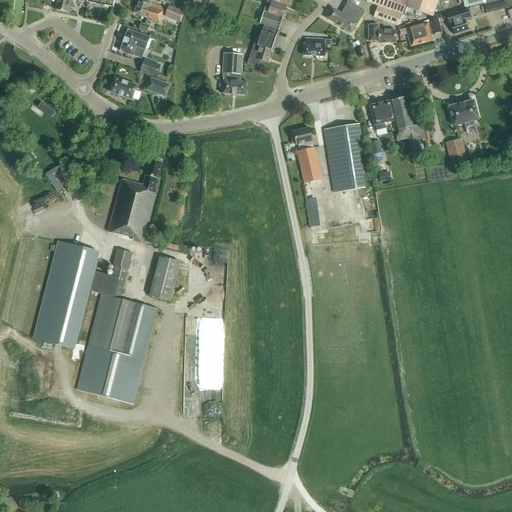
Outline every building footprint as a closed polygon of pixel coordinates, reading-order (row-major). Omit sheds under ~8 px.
[(70,0),(76,0),(87,2),(87,0),(56,0),(55,10),(68,13),(70,0)] [(151,3),(143,0),(138,0),(134,13),(147,18),(144,25),(141,23),(139,30),(147,32),(152,20),(158,23),(164,8),(151,3)] [(282,18),(285,9),(284,8),(285,6),(268,0),(264,12),(282,18)] [(367,0),(366,2),(377,6),(373,17),(398,26),(398,25),(399,25),(400,23),(399,22),(402,15),(405,7),(432,17),(438,0),(367,0)] [(506,0),(496,0),(483,4),(486,14),(509,8),(506,0)] [(351,34),(364,12),(348,2),(341,13),(332,8),(326,19),(351,34)] [(165,17),(179,22),(183,12),(169,6),(165,17)] [(468,31),(464,19),(470,18),(467,9),(439,17),(443,27),(450,24),(453,35),(468,31)] [(257,45),(272,50),(282,19),(263,12),(263,13),(261,20),(260,24),(264,25),(262,32),(257,45)] [(433,34),(441,32),(437,18),(429,21),(430,22),(406,29),(407,35),(411,47),(432,41),(430,34),(433,34)] [(395,31),(394,26),(388,26),(388,31),(378,31),(378,25),(368,25),(368,41),(378,41),(378,44),(396,44),(395,31)] [(145,50),(149,38),(128,30),(120,51),(139,58),(142,49),(145,50)] [(330,53),(331,40),(305,39),(305,44),(303,44),(302,56),(324,57),(324,53),(330,53)] [(177,45),(168,42),(167,45),(171,47),(172,50),(175,51),(177,45)] [(267,63),(272,50),(257,45),(254,44),(247,64),(257,67),(260,60),(267,63)] [(246,96),(247,82),(240,82),(242,56),(224,55),(222,79),(223,79),(222,94),(246,96)] [(156,78),(160,66),(144,60),(140,72),(156,78)] [(137,86),(114,78),(109,92),(131,100),(132,98),(138,100),(140,93),(135,91),(137,86)] [(170,85),(150,78),(145,91),(165,98),(170,85)] [(391,101),(396,121),(398,130),(399,137),(396,138),(397,142),(407,139),(412,159),(422,157),(418,143),(425,141),(424,135),(421,124),(412,127),(405,98),(391,101)] [(387,123),(396,121),(391,101),(369,106),(374,126),(375,126),(376,131),(389,128),(387,123)] [(453,127),(464,124),(466,130),(467,134),(476,132),(473,122),(479,120),(474,101),(448,107),(453,127)] [(357,142),(362,142),(359,124),(324,130),(334,193),(364,188),(357,142)] [(305,184),(321,180),(314,148),(313,148),(311,142),(312,142),(309,128),(293,132),(296,145),(298,145),(299,151),(297,152),(305,184)] [(446,144),(449,156),(447,157),(446,159),(448,167),(450,168),(459,166),(458,162),(466,159),(461,140),(446,144)] [(382,153),(379,141),(368,144),(371,156),(382,153)] [(511,143),(510,141),(502,147),(508,154),(511,150),(511,143)] [(158,180),(162,162),(150,159),(143,185),(121,180),(117,196),(108,233),(118,235),(118,237),(152,246),(154,236),(145,234),(155,196),(154,195),(156,189),(155,188),(157,180),(158,180)] [(56,192),(74,181),(64,163),(46,174),(56,192)] [(388,172),(379,174),(381,182),(390,180),(388,172)] [(313,189),(306,190),(311,226),(318,225),(313,189)] [(98,252),(59,243),(35,339),(73,349),(98,252)] [(107,297),(103,296),(78,390),(132,405),(157,310),(119,300),(128,269),(132,254),(117,250),(113,265),(115,265),(107,297)] [(160,257),(149,296),(169,301),(180,263),(160,257)]
